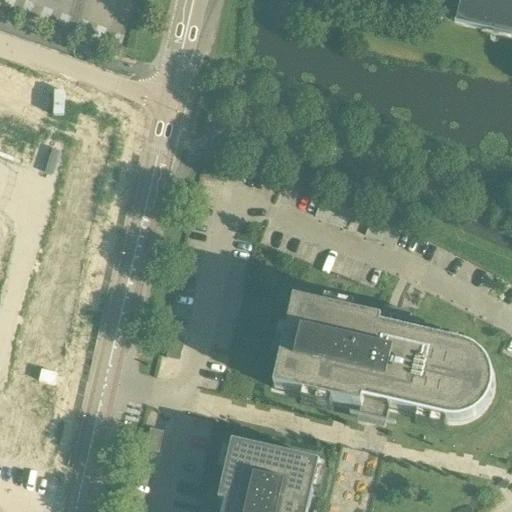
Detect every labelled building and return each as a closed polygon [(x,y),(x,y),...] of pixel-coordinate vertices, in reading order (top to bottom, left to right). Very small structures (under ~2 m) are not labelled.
[(454,21),(454,24),(511,37),(511,0),(460,0),(456,21),(454,21)] [(5,79),(0,92),(0,118),(12,123),(25,86),(5,79)] [(25,86),(12,123),(34,130),(37,121),(41,110),(47,94),(25,86)] [(41,110),(37,121),(45,124),(49,113),(41,110)] [(78,110),(73,131),(111,139),(116,119),(78,110)] [(34,130),(33,132),(41,135),(45,124),(37,121),(34,130)] [(73,131),(69,149),(107,158),(111,139),(73,131)] [(36,140),(33,148),(44,152),(47,144),(36,140)] [(4,146),(1,157),(8,159),(11,148),(4,146)] [(69,149),(64,169),(102,178),(107,158),(69,149)] [(13,169),(11,177),(23,179),(25,172),(13,169)] [(64,169),(60,188),(98,197),(102,178),(64,169)] [(11,177),(9,185),(21,187),(23,179),(11,177)] [(60,188),(56,208),(93,217),(98,197),(60,188)] [(56,208),(51,228),(88,237),(93,217),(56,208)] [(4,209),(2,217),(14,219),(16,211),(4,209)] [(2,217),(0,224),(12,227),(14,219),(2,217)] [(51,228),(46,248),(84,257),(88,237),(51,228)] [(46,248),(42,268),(79,276),(84,257),(46,248)] [(42,268),(37,288),(75,296),(79,276),(42,268)] [(37,288),(33,308),(70,316),(75,296),(37,288)] [(467,350),(463,349),(400,334),(402,327),(388,324),(386,330),(381,328),(382,323),(295,302),(275,390),(362,410),(364,403),(369,404),(368,411),(381,415),(383,408),(446,422),(450,423),(453,423),(456,423),(460,423),(463,422),(466,421),(469,420),(472,419),(475,417),(478,415),(481,413),(483,410),(485,408),(487,405),(489,402),(490,399),(491,396),(492,392),(492,389),(492,386),(492,382),(492,379),(491,376),(490,373),(489,369),(487,366),(485,364),(483,361),(481,359),(478,356),(476,354),(473,353),(470,351),(467,350)] [(33,308),(28,328),(65,336),(70,316),(33,308)] [(28,328),(24,346),(61,355),(65,336),(28,328)] [(167,359),(180,362),(185,341),(171,338),(167,359)] [(24,346),(19,367),(43,372),(56,375),(61,355),(24,346)] [(56,375),(43,372),(40,383),(55,386),(58,375),(56,375)] [(4,378),(1,390),(9,392),(12,380),(4,378)] [(29,386),(27,398),(34,399),(37,388),(29,386)] [(37,388),(34,399),(42,401),(45,390),(37,388)] [(0,418),(0,457),(2,458),(12,421),(0,418)] [(12,421),(2,458),(19,462),(28,425),(12,421)] [(28,425),(19,462),(36,467),(46,429),(28,425)] [(164,433),(151,430),(146,452),(159,455),(164,433)] [(308,511),(320,463),(233,443),(219,503),(226,504),(225,510),(218,508),(216,511),(308,511)]
